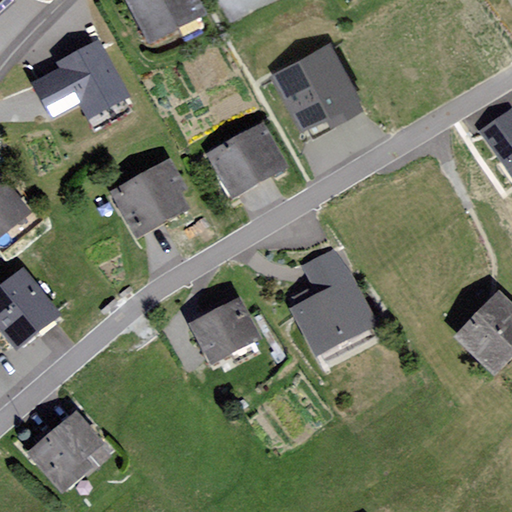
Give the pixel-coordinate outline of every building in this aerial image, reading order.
[(200,0),(131,0),(127,2),(151,50),(211,20),(200,0)] [(329,43),(272,75),(303,132),(330,116),(335,124),(365,107),(329,43)] [(61,73),(34,87),(53,124),(82,109),(89,123),(130,101),(100,44),(58,66),(61,73)] [(511,109),(511,108),(478,130),(511,182),(511,109)] [(265,125),(208,157),(233,203),(291,172),(265,125)] [(171,162),(113,195),(140,240),(192,210),(183,195),(189,192),(171,162)] [(1,177),(0,178),(0,249),(2,251),(37,224),(1,177)] [(26,271),(0,291),(0,330),(0,331),(18,353),(63,319),(26,271)] [(353,280),(291,311),(315,360),(377,329),(353,280)] [(511,304),(501,293),(459,336),(501,376),(511,364),(511,304)] [(241,301),(190,328),(211,367),(262,340),(241,301)] [(79,413),(30,455),(67,499),(98,472),(90,463),(108,447),(79,413)]
